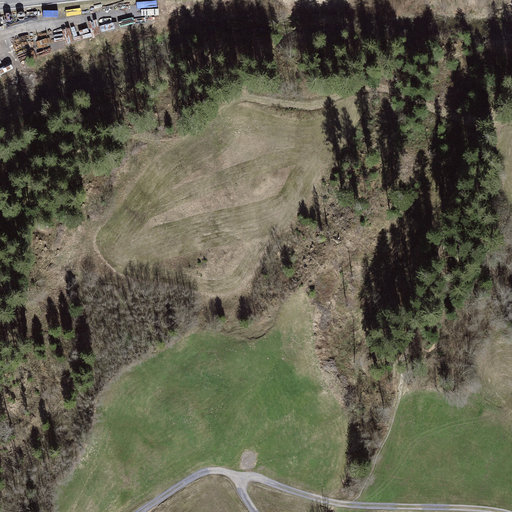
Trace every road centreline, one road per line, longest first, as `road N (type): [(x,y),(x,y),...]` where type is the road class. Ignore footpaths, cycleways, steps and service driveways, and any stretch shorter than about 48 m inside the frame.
road 1 (track): [(498,118),(444,115),(385,89),(361,88),(314,105),(237,97),(221,106)]
road 2 (track): [(348,504),(210,471),(139,511)]
road 3 (track): [(494,511),(348,504)]
